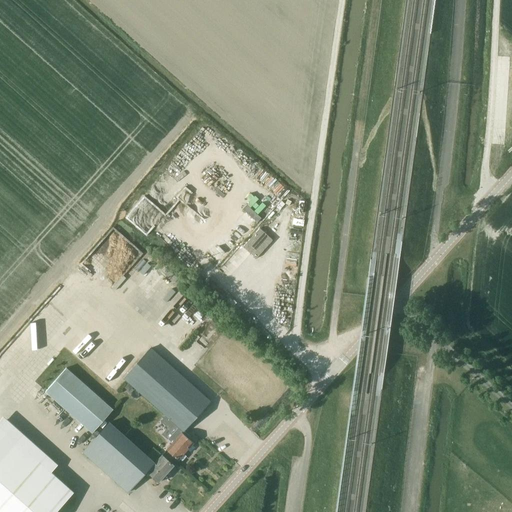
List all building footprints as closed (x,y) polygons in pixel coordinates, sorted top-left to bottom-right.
[(256,257),(274,239),(261,226),(243,244),(256,257)] [(228,235),(211,252),(220,261),(237,244),(228,235)] [(144,273),(152,264),(148,262),(141,270),(144,273)] [(184,294),(177,303),(171,299),(154,323),(169,333),(192,300),(184,294)] [(152,349),(125,378),(179,428),(169,439),(173,443),(172,445),(169,444),(167,446),(168,450),(179,460),(195,443),(183,433),(211,402),(152,349)] [(92,433),(113,409),(66,368),(45,392),(92,433)] [(110,422),(83,452),(128,493),(147,472),(159,483),(174,466),(163,455),(155,463),(110,422)] [(0,426),(0,511),(56,511),(74,492),(0,426)]
